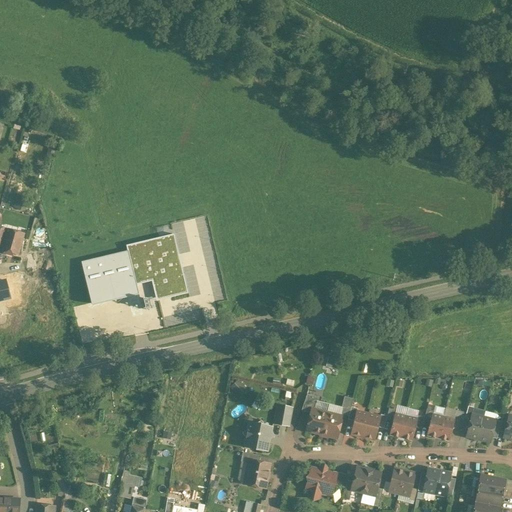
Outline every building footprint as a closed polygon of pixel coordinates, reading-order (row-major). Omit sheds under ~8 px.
[(50,142),(46,155),(55,157),(58,144),(50,142)] [(23,202),(17,200),(15,208),(21,210),(23,202)] [(16,232),(7,229),(2,246),(2,249),(1,251),(3,251),(3,254),(7,255),(9,253),(18,255),(24,236),(17,234),(16,232)] [(128,251),(137,285),(152,282),(155,295),(170,292),(171,298),(188,294),(182,268),(177,269),(174,256),(179,255),(174,234),(126,246),(128,251)] [(137,285),(128,251),(81,263),(91,304),(138,293),(137,285)] [(177,269),(182,268),(179,255),(174,256),(177,269)] [(47,264),(28,260),(26,266),(45,271),(47,264)] [(8,273),(0,275),(0,288),(11,286),(8,273)] [(11,286),(0,288),(0,295),(10,293),(12,293),(11,286)] [(170,292),(155,295),(156,302),(160,301),(171,298),(170,292)] [(10,293),(0,295),(0,323),(11,321),(10,314),(7,305),(15,303),(12,293),(10,293)] [(154,309),(151,298),(143,300),(145,311),(154,309)] [(7,305),(10,314),(15,313),(17,313),(15,303),(7,305)] [(338,369),(341,359),(327,356),(325,366),(338,369)] [(238,384),(232,389),(236,394),(238,393),(242,390),(238,384)] [(318,397),(307,394),(301,411),(310,414),(312,409),(315,410),(317,401),(318,397)] [(340,414),(349,417),(351,407),(353,399),(344,397),(342,408),(340,414)] [(315,410),(327,413),(329,405),(317,401),(315,410)] [(342,408),(329,405),(327,413),(340,416),(340,414),(342,408)] [(292,409),(278,406),(275,423),(289,426),(292,409)] [(349,417),(348,420),(354,421),(356,411),(357,411),(358,409),(351,407),(349,417)] [(397,407),(396,410),(396,413),(406,416),(408,410),(397,407)] [(315,410),(312,409),(310,414),(306,431),(319,434),(320,436),(328,438),(329,437),(337,439),(343,417),(340,416),(327,413),(315,410)] [(396,410),(389,409),(387,416),(386,420),(393,422),(395,413),(396,413),(396,410)] [(434,411),(427,409),(425,417),(425,418),(424,421),(430,423),(432,414),(433,414),(434,411)] [(445,410),(444,416),(454,419),(455,416),(456,412),(445,410)] [(357,411),(356,411),(354,421),(351,435),(375,441),(378,427),(380,422),(381,417),(380,417),(357,411)] [(393,422),(389,435),(401,438),(406,416),(396,413),(395,413),(393,422)] [(465,419),(464,420),(464,421),(462,431),(468,432),(472,415),(466,413),(465,419)] [(433,414),(432,414),(430,423),(427,436),(438,439),(444,416),(433,414)] [(503,414),(501,422),(499,431),(505,433),(509,415),(503,414)] [(387,416),(381,415),(380,417),(381,417),(380,422),(378,427),(384,429),(386,422),(386,420),(387,416)] [(484,418),(472,415),(468,432),(466,437),(478,440),(484,418)] [(511,416),(509,415),(505,433),(503,438),(511,439),(511,416)] [(417,419),(406,416),(401,438),(412,441),(415,428),(418,419),(417,419)] [(425,417),(418,416),(417,419),(418,419),(415,428),(422,429),(424,421),(425,418),(425,417)] [(454,419),(444,416),(438,439),(449,442),(453,428),(455,419),(454,419)] [(465,419),(455,416),(454,419),(455,419),(453,428),(462,431),(464,421),(464,420),(465,419)] [(484,418),(478,440),(489,443),(495,420),(484,418)] [(501,422),(495,420),(491,438),(497,439),(499,431),(501,422)] [(261,421),(255,425),(250,423),(248,429),(242,433),(246,439),(245,447),(267,451),(269,440),(274,436),(270,432),(271,428),(266,427),(265,427),(265,425),(261,421)] [(356,446),(364,448),(366,439),(357,437),(356,446)] [(260,456),(243,453),(241,462),(249,464),(249,461),(259,463),(260,456)] [(259,463),(249,461),(249,464),(244,484),(254,486),(256,489),(260,489),(262,488),(265,488),(270,465),(259,463)] [(369,470),(357,467),(353,482),(351,491),(352,491),(363,494),(369,470)] [(320,471),(311,468),(306,489),(310,490),(309,494),(319,496),(320,492),(327,494),(329,487),(333,487),(334,485),(336,475),(333,474),(325,472),(326,470),(321,469),(320,471)] [(391,483),(389,492),(399,494),(405,471),(395,468),(391,483)] [(439,471),(428,469),(427,474),(423,492),(435,495),(439,471)] [(381,473),(369,470),(363,494),(375,496),(375,497),(377,488),(381,473)] [(415,473),(405,471),(399,494),(409,497),(411,488),(415,473)] [(451,473),(439,471),(435,495),(446,497),(450,478),(451,473)] [(349,475),(334,472),(333,474),(336,475),(334,485),(346,488),(348,481),(349,475)] [(427,474),(421,473),(418,491),(423,492),(427,474)] [(506,479),(480,475),(475,502),(501,507),(506,479)] [(141,482),(122,477),(121,483),(140,487),(141,482)] [(456,479),(450,478),(446,497),(452,498),(456,479)] [(353,482),(348,481),(346,488),(343,499),(349,501),(352,491),(351,491),(353,482)] [(391,483),(385,482),(383,490),(382,494),(388,496),(389,492),(391,483)] [(383,490),(377,488),(375,497),(375,496),(373,506),(379,508),(382,494),(383,490)] [(417,490),(411,488),(409,497),(408,500),(414,501),(417,490)] [(74,490),(65,489),(65,496),(65,498),(64,503),(75,504),(76,498),(73,497),(74,490)] [(373,506),(375,496),(363,494),(361,503),(373,506)] [(19,511),(20,500),(0,498),(0,511),(19,511)] [(499,511),(501,507),(475,502),(472,511),(499,511)] [(75,504),(64,503),(62,511),(73,511),(75,504)] [(252,511),(255,505),(247,503),(244,511),(252,511)]
